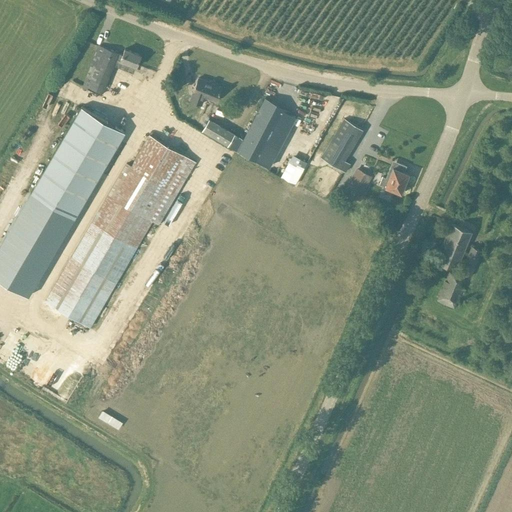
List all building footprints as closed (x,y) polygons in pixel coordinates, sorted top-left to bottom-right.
[(82,86),(103,95),(114,66),(119,54),(119,53),(98,45),(82,86)] [(122,55),(119,54),(114,66),(134,73),(132,76),(143,80),(148,69),(137,65),(141,55),(125,49),(122,55)] [(193,92),(190,99),(201,104),(202,103),(200,102),(202,96),(216,101),(221,87),(199,78),(193,92)] [(232,148),(237,151),(269,167),(296,117),(290,113),(292,111),(265,97),(243,139),(239,135),(232,148)] [(81,105),(30,192),(73,218),(125,131),(81,105)] [(227,146),(235,133),(209,118),(201,130),(227,146)] [(127,162),(45,301),(90,328),(152,221),(159,225),(196,162),(149,134),(131,165),(127,162)] [(350,163),(340,157),(335,166),(344,171),(350,163)] [(289,160),(281,176),(296,183),(304,168),(289,160)] [(379,184),(400,193),(401,191),(403,190),(404,188),(403,186),(408,173),(404,171),(406,165),(397,161),(394,167),(393,167),(388,178),(382,176),(379,184)] [(345,191),(359,199),(371,178),(357,170),(345,191)] [(451,223),(435,260),(456,269),(471,231),(451,223)] [(471,246),(460,272),(471,277),(482,250),(471,246)] [(437,300),(437,301),(438,302),(439,303),(453,308),(454,307),(455,308),(467,281),(467,280),(466,279),(467,277),(454,271),(453,273),(448,271),(438,294),(439,294),(437,300)] [(28,345),(16,370),(34,378),(45,353),(28,345)]
